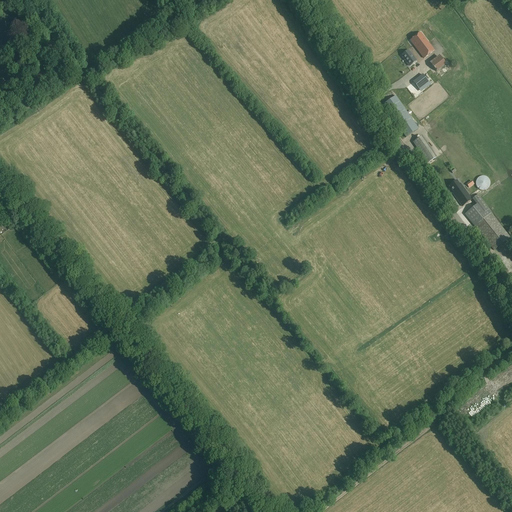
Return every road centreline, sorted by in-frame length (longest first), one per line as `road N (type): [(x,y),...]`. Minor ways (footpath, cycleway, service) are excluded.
road 1 (track): [(0,176),(270,511)]
road 2 (unclassified): [(499,287),(302,0)]
road 3 (track): [(319,511),(511,350)]
